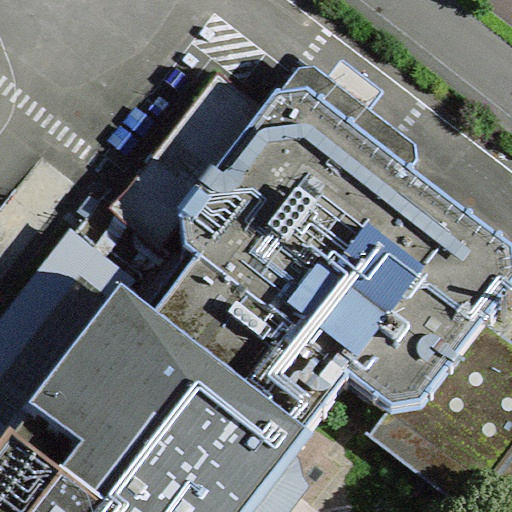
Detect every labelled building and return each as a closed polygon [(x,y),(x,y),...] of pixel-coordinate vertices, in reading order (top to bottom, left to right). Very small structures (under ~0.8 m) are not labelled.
[(221,285),(354,112),(312,79),(292,82),(179,224),(187,260),(221,285)] [(511,453),(486,488),(511,508),(511,342),(488,326),(490,323),(494,325),(497,323),(493,318),(511,296),(511,249),(507,246),(509,242),(504,238),(501,241),(476,223),(478,219),(472,215),(470,218),(413,174),(415,171),(411,168),(409,171),(408,170),(407,151),(354,112),(221,285),(349,382),(393,415),(422,413),(429,403),(433,405),(436,402),(433,398),(448,378),(451,380),(455,375),(452,372),(470,348),(511,379),(511,453)] [(0,436),(12,446),(125,302),(144,315),(187,260),(101,195),(0,325),(0,436)] [(12,446),(65,487),(179,341),(221,285),(187,260),(144,315),(125,302),(12,446)] [(179,341),(65,487),(97,511),(286,511),(307,485),(302,481),(299,460),(292,455),(349,382),(221,285),(179,341)] [(0,511),(96,511),(0,437),(0,511)]
